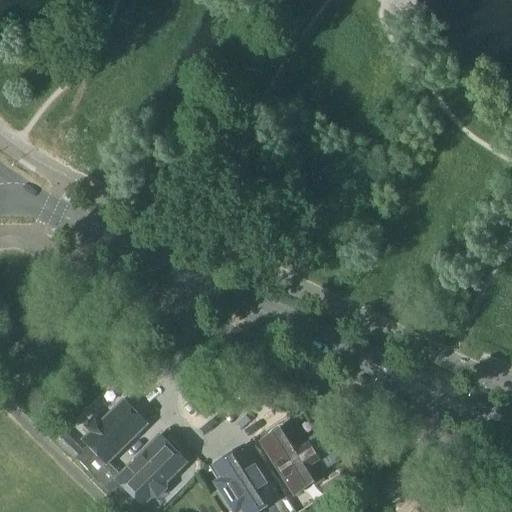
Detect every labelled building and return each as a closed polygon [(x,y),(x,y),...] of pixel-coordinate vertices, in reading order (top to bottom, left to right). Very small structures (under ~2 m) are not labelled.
[(89,446),(107,464),(146,426),(123,402),(84,441),(89,446)] [(262,444),(295,496),(327,475),(294,423),(262,444)] [(83,452),(63,433),(56,440),(75,460),(76,459),(83,452)] [(135,498),(143,507),(186,464),(159,437),(119,477),(117,480),(135,498)] [(89,446),(83,452),(76,459),(125,508),(132,501),(135,498),(117,480),(119,477),(107,464),(89,446)] [(234,511),(258,511),(276,501),(243,449),(216,467),(223,479),(216,484),(234,511)] [(344,473),(321,488),(326,496),(349,482),(344,473)] [(279,511),(294,511),(290,504),(287,499),(276,506),(279,511)] [(417,511),(416,511),(420,507),(411,499),(398,511),(417,511)] [(142,511),(132,501),(125,508),(124,509),(127,511),(142,511)]
